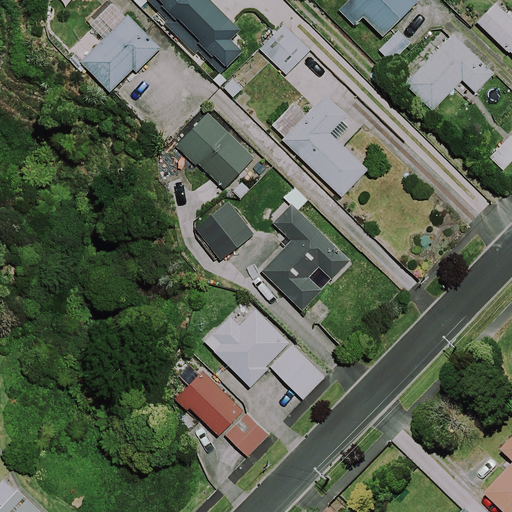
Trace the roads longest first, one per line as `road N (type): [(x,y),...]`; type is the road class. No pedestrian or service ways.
road 1 (residential): [(253,511),(511,247)]
road 2 (unknown): [(282,0),(511,226)]
